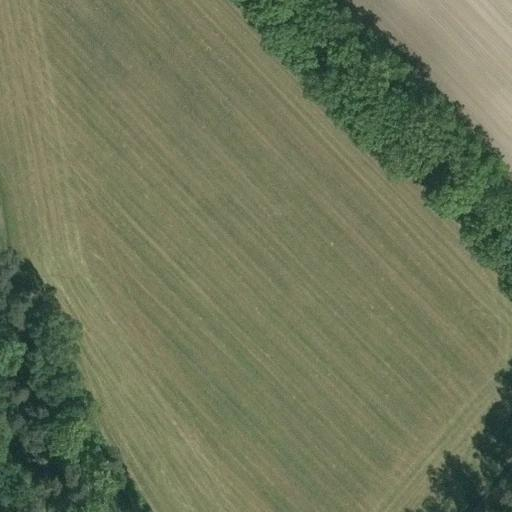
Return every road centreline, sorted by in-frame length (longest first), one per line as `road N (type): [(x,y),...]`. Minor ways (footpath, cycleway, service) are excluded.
road 1 (track): [(0,172),(53,511)]
road 2 (track): [(289,0),(511,236)]
